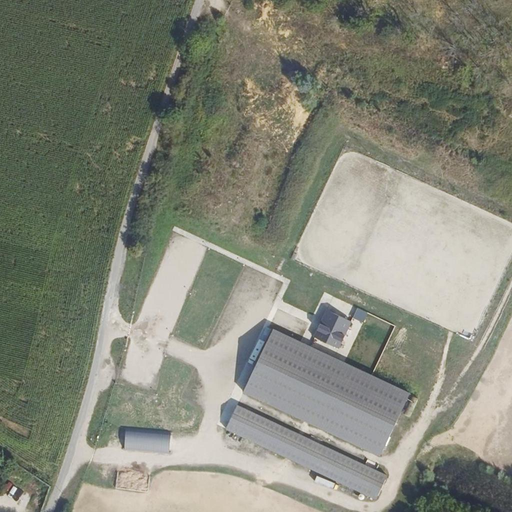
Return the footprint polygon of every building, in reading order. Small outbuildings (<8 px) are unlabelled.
[(314,337),(338,348),(351,321),(327,310),(314,337)] [(244,392),(380,456),(410,393),(274,329),(244,392)] [(226,429),(376,499),(387,476),(237,406),(226,429)] [(218,424),(226,428),(232,415),(224,411),(218,424)] [(125,430),(124,448),(169,451),(171,434),(125,430)] [(226,432),(222,440),(242,449),(245,441),(226,432)] [(124,473),(124,484),(132,484),(132,490),(149,491),(149,474),(124,473)]
